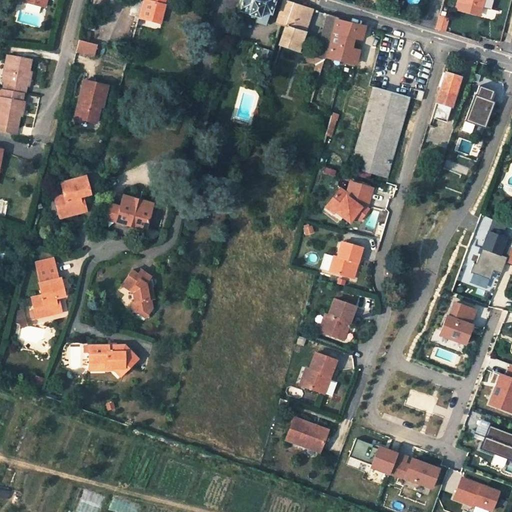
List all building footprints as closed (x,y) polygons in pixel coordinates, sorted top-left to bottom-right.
[(144,1),(140,0),(134,0),(131,14),(139,17),(144,1)] [(143,0),(144,1),(139,17),(159,22),(164,5),(160,4),(161,0),(143,0)] [(255,22),(265,25),(269,15),(270,15),(275,0),(240,0),(237,11),(239,12),(247,14),(247,16),(256,18),(255,22)] [(461,0),(461,2),(481,8),(491,11),(493,0),(461,0)] [(299,52),(313,11),(283,2),(276,25),(286,29),(280,46),(299,52)] [(481,8),(461,2),(459,11),(479,17),(481,8)] [(238,17),(255,22),(256,18),(247,16),(247,14),(239,12),(238,17)] [(319,59),(324,60),(328,58),(337,21),(338,18),(328,15),(316,58),(319,59)] [(448,19),(439,16),(436,29),(444,32),(448,19)] [(328,58),(356,64),(359,52),(348,50),(351,38),(362,42),(366,27),(356,26),(337,21),(328,58)] [(90,43),(93,29),(83,26),(80,40),(90,43)] [(80,40),(76,54),(88,57),(92,43),(90,43),(80,40)] [(272,53),(264,51),(259,65),(264,67),(267,68),(272,53)] [(28,72),(30,61),(7,56),(2,82),(5,83),(3,90),(24,94),(25,87),(28,87),(30,78),(27,77),(28,72)] [(316,58),(307,56),(305,62),(317,66),(319,59),(316,58)] [(446,122),(459,79),(445,75),(445,76),(442,84),(432,118),(446,122)] [(107,88),(85,82),(81,98),(83,98),(82,103),(79,102),(77,111),(81,113),(79,120),(93,124),(98,108),(101,109),(107,88)] [(475,96),(474,96),(465,120),(485,128),(492,107),(488,105),(493,92),(478,87),(475,96)] [(409,98),(374,88),(351,167),(387,177),(409,98)] [(0,115),(0,135),(15,139),(19,116),(20,110),(23,110),(24,103),(22,102),(24,94),(3,90),(1,90),(0,92),(0,109),(1,110),(0,115)] [(335,127),(338,116),(332,113),(329,125),(335,127)] [(332,139),(335,127),(329,125),(325,137),(332,139)] [(86,177),(61,183),(64,196),(54,199),(57,211),(61,210),(63,219),(69,218),(82,214),(79,199),(83,198),(91,196),(89,190),(86,177)] [(335,214),(350,225),(354,218),(360,223),(368,212),(366,211),(371,194),(360,191),(361,188),(350,185),(347,196),(340,191),(329,206),(337,211),(335,214)] [(146,232),(153,206),(123,197),(120,209),(110,206),(106,221),(146,232)] [(79,199),(82,214),(87,213),(83,198),(79,199)] [(506,239),(488,232),(476,264),(473,263),(470,273),(473,274),(489,280),(490,280),(493,271),(501,274),(505,262),(510,248),(511,243),(511,241),(506,239)] [(361,248),(340,242),(336,257),(333,256),(328,273),(349,279),(353,263),(356,264),(361,248)] [(55,317),(52,301),(56,300),(63,298),(62,292),(59,280),(57,281),(53,265),(36,270),(39,285),(38,285),(41,297),(28,300),(31,314),(35,314),(37,321),(46,319),(55,317)] [(135,295),(136,305),(135,305),(134,305),(132,306),(132,314),(136,314),(143,314),(147,316),(152,311),(150,302),(153,302),(152,292),(146,293),(145,287),(150,281),(151,279),(141,272),(138,276),(132,271),(123,286),(131,292),(134,294),(135,295)] [(489,280),(473,274),(470,283),(486,289),(489,280)] [(343,341),(355,307),(333,299),(327,317),(322,334),(343,341)] [(52,301),(55,317),(60,316),(56,300),(52,301)] [(475,311),(454,303),(449,317),(446,317),(440,335),(465,344),(472,326),(469,325),(475,311)] [(323,315),(317,332),(322,334),(327,317),(323,315)] [(89,364),(101,364),(104,368),(111,367),(113,370),(119,376),(136,359),(123,346),(117,346),(116,347),(115,349),(107,349),(106,347),(105,346),(89,346),(88,347),(89,364)] [(324,395),(336,361),(314,354),(309,370),(303,387),(324,395)] [(511,407),(511,364),(506,377),(500,375),(489,404),(510,412),(511,407)] [(303,387),(309,370),(304,369),(298,386),(303,387)] [(285,442),(320,454),(327,436),(308,429),(309,425),(293,419),(285,442)] [(308,429),(327,436),(328,432),(309,425),(308,429)] [(511,433),(489,425),(480,449),(511,461),(511,433)] [(407,457),(397,454),(390,473),(400,477),(400,475),(405,477),(405,478),(431,488),(438,469),(412,459),(408,468),(403,466),(407,457)] [(498,492),(462,478),(454,498),(478,507),(479,506),(491,510),(498,492)]
